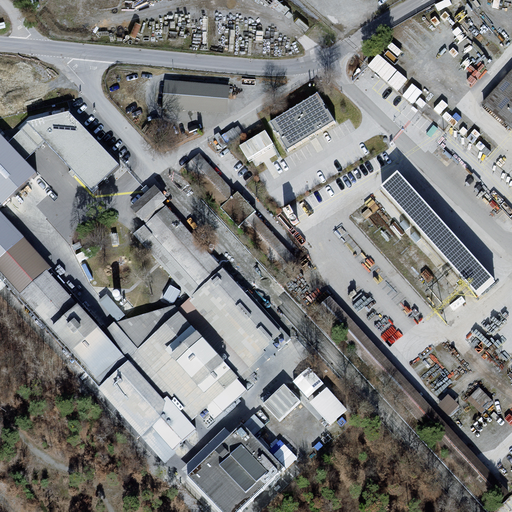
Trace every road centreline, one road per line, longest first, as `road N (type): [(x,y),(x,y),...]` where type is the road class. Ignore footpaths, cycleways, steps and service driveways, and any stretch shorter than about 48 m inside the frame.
road 1 (unclassified): [(86,53),(88,83),(478,511)]
road 2 (tertiary): [(425,0),(319,66),(294,70),(86,53)]
